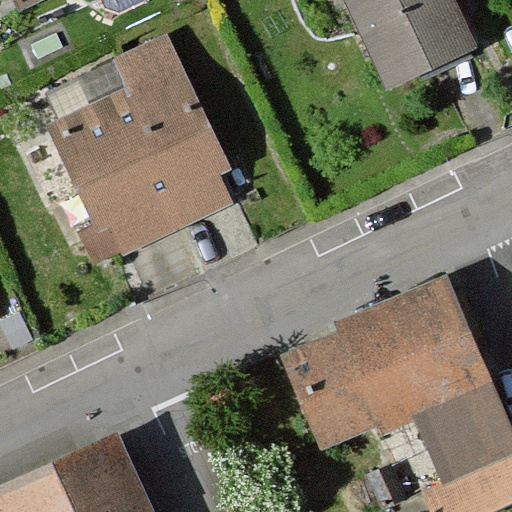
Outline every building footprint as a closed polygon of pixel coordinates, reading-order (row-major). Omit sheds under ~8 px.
[(451,0),(354,0),(393,90),(475,54),(451,0)] [(174,67),(55,126),(105,228),(224,169),(174,67)] [(511,430),(455,289),(285,357),(322,449),(415,412),(436,466),(511,435),(511,430)] [(134,511),(103,445),(0,492),(0,511),(134,511)] [(491,511),(511,503),(511,457),(424,494),(431,511),(491,511)] [(392,467),(368,476),(382,509),(405,499),(392,467)]
